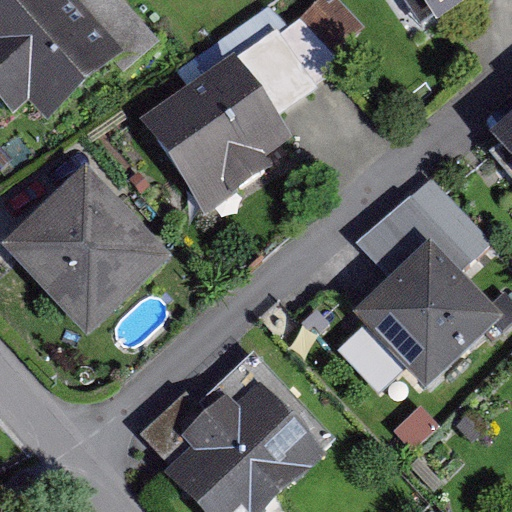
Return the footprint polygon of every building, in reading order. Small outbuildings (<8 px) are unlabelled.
[(129,59),(73,0),(0,0),(0,76),(51,131),(129,59)] [(488,0),(413,0),(438,35),(488,0)] [(243,58),(145,127),(211,221),(309,152),(243,58)] [(511,162),(511,128),(496,141),(511,162)] [(93,182),(11,255),(93,347),(175,274),(93,182)] [(434,253),(358,325),(431,401),(507,330),(434,253)] [(271,511),(342,447),(262,361),(207,412),(198,402),(149,447),(209,511),(271,511)]
